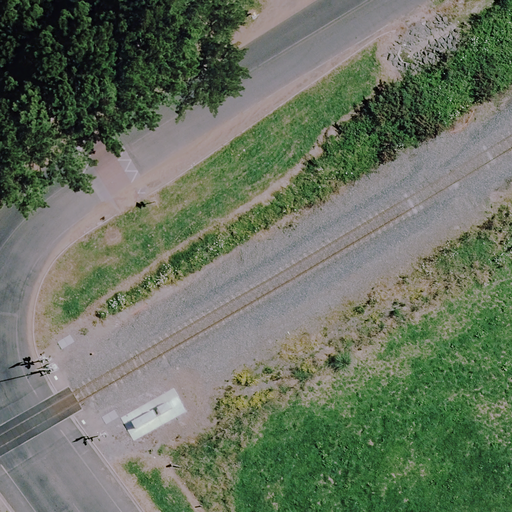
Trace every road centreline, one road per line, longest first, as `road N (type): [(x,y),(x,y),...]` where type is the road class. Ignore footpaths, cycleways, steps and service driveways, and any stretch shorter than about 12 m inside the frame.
road 1 (unclassified): [(0,242),(19,214),(358,0)]
road 2 (unclassified): [(0,408),(70,511)]
